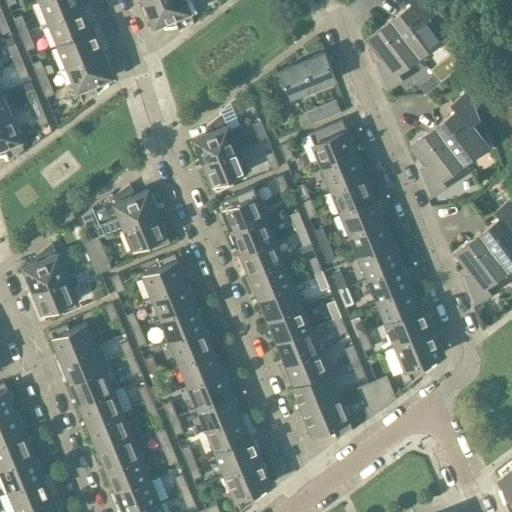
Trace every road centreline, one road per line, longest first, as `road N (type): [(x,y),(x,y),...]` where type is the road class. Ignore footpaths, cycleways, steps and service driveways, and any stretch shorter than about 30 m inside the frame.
road 1 (residential): [(306,498),(108,0)]
road 2 (residential): [(331,0),(467,347),(460,383),(432,404)]
road 3 (residential): [(0,294),(88,511)]
road 4 (residential): [(306,498),(432,404)]
